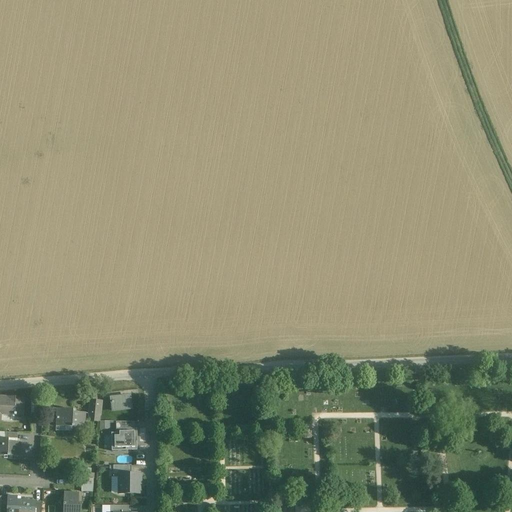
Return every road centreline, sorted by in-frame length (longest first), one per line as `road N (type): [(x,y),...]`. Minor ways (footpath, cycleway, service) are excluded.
road 1 (unclassified): [(148,371),(511,356)]
road 2 (residential): [(0,385),(148,371)]
road 3 (residential): [(150,511),(148,371)]
